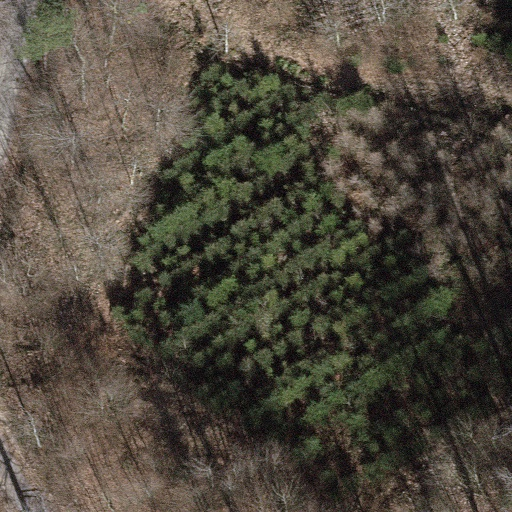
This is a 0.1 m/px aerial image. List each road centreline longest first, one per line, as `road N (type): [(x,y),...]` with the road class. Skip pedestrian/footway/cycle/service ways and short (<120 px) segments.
road 1 (track): [(179,0),(351,79),(480,86),(511,98)]
road 2 (track): [(0,135),(34,0)]
